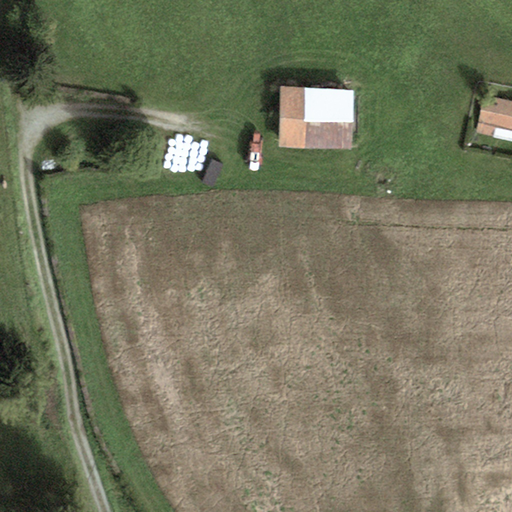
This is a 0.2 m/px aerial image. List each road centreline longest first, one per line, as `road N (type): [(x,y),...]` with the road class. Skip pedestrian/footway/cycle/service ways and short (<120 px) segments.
road 1 (track): [(105,511),(76,428),(24,162),(35,121),(71,106),(176,127)]
road 2 (track): [(35,121),(17,49),(16,0)]
